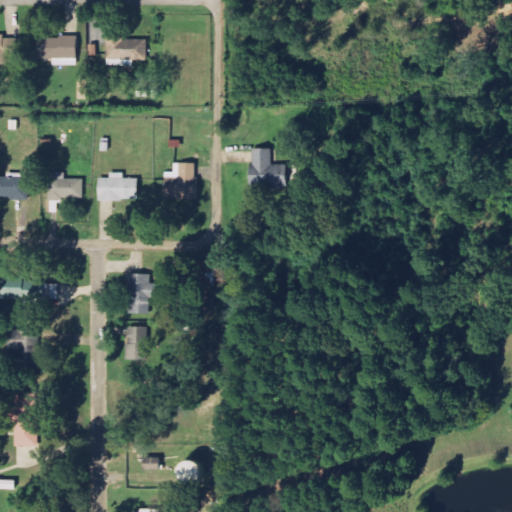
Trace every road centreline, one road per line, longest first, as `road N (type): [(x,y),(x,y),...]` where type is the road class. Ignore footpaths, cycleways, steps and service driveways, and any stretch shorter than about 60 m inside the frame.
road 1 (residential): [(97,246),(98,511)]
road 2 (residential): [(213,248),(221,110),(215,0)]
road 3 (residential): [(0,244),(213,248)]
